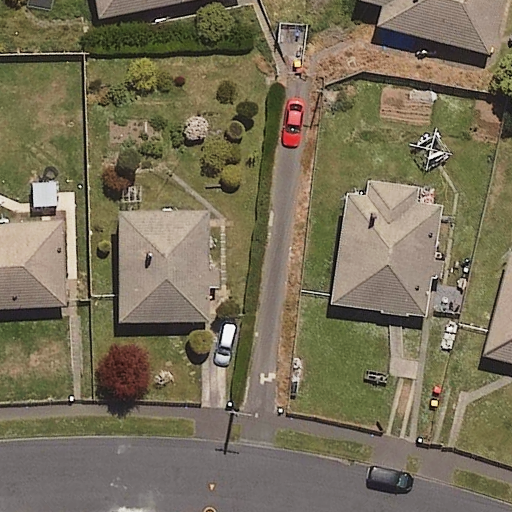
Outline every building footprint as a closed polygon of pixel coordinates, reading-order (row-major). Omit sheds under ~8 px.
[(137,4),(163,0),(95,0),(98,20),(138,14),(137,4)] [(500,0),(381,0),(376,19),(486,50),(500,0)] [(330,287),(424,299),(429,261),(439,262),(442,241),(432,240),(440,178),(411,175),(413,157),(362,150),(359,169),(345,167),(330,287)] [(59,164),(31,165),(32,202),(0,202),(0,296),(62,296),(59,164)] [(207,183),(117,186),(121,307),(211,305),(207,183)] [(474,344),(511,352),(511,232),(502,230),(474,344)]
